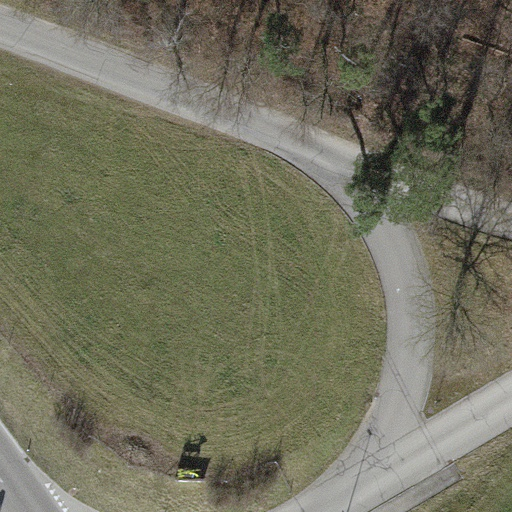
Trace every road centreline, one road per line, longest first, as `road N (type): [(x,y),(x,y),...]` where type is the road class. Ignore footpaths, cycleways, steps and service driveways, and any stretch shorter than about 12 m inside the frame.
road 1 (residential): [(386,485),(410,383),(418,294),(380,223),(298,147),(0,22)]
road 2 (residential): [(386,485),(511,403)]
